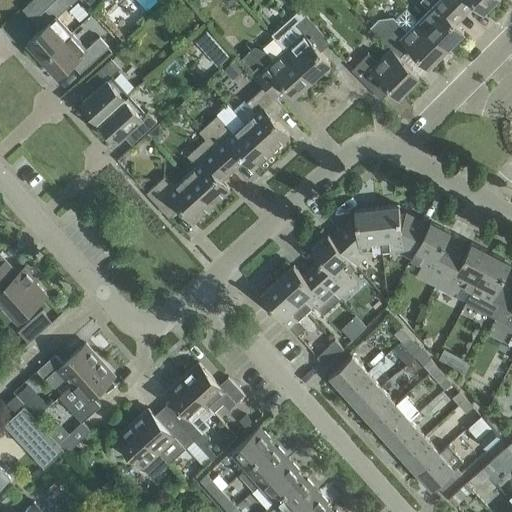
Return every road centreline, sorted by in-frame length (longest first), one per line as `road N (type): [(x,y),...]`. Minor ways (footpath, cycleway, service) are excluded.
road 1 (residential): [(404,511),(203,287)]
road 2 (unclassified): [(203,287),(166,320),(140,325),(0,173)]
road 3 (unclassified): [(397,152),(360,146),(203,287)]
road 4 (residential): [(511,40),(397,152)]
road 5 (unclassified): [(511,212),(397,152)]
